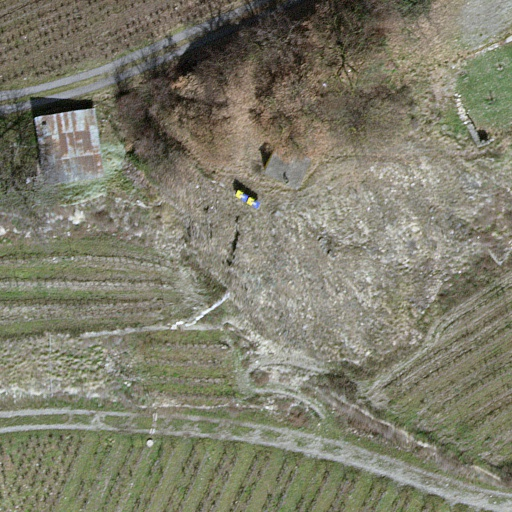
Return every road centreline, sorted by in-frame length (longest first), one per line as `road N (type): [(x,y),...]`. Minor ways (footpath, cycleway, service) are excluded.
road 1 (track): [(0,421),(166,414),(511,504)]
road 2 (track): [(0,95),(132,65),(288,0)]
